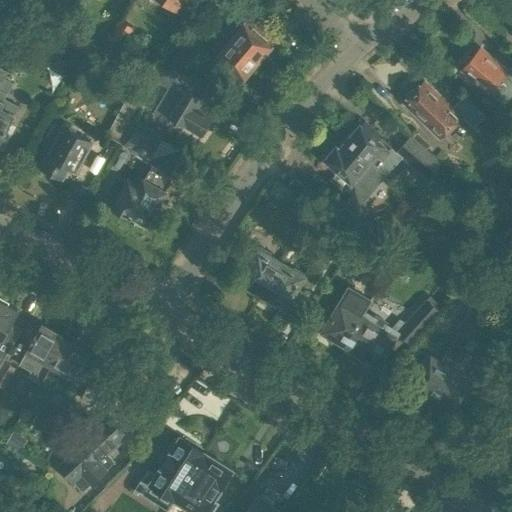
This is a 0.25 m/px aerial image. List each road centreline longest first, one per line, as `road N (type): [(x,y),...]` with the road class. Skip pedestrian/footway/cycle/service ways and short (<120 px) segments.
road 1 (residential): [(505,511),(164,313)]
road 2 (residential): [(164,313),(253,165),(365,45)]
road 3 (residential): [(164,313),(0,226)]
